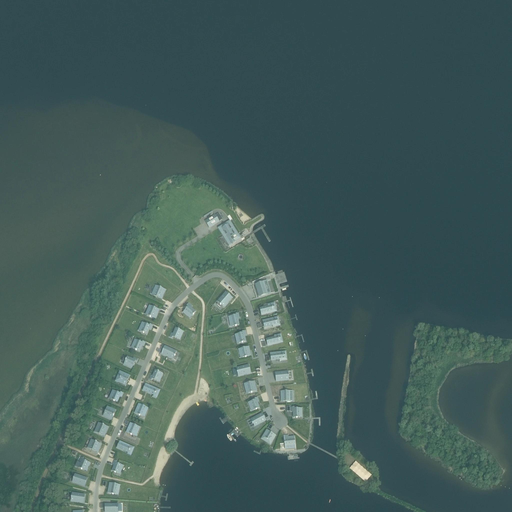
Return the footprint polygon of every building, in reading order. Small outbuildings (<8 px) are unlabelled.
[(219,222),(215,215),(205,222),(209,228),(219,222)] [(229,224),(221,229),(228,239),(226,241),(229,246),(235,241),(233,237),(235,235),(229,224)] [(255,285),(259,297),(267,294),(264,282),(255,285)] [(162,293),(164,293),(165,290),(161,288),(160,287),(160,288),(157,286),(153,296),(161,299),(163,295),(161,295),(162,293)] [(221,305),(223,307),(232,298),(225,292),(217,302),(220,304),(221,305)] [(188,307),(184,311),(191,317),(193,315),(194,314),(195,312),(190,308),(191,306),(188,304),(187,306),(188,307)] [(272,308),(271,304),(268,305),(268,307),(260,309),(261,315),(273,312),(272,309),(273,309),(272,308)] [(155,319),(156,315),(155,314),(156,312),(157,313),(159,310),(151,306),(147,315),(150,316),(149,317),(151,317),(155,319)] [(236,315),(230,317),(232,326),(235,326),(236,326),(239,325),(238,319),(239,318),(238,313),(235,314),(236,315)] [(274,318),(263,321),(264,327),(272,325),(273,327),(276,326),(275,323),(276,323),(276,321),(275,321),(274,318)] [(144,333),(146,334),(149,328),(150,329),(152,325),(150,324),(149,326),(144,323),(140,331),(143,332),(142,333),(144,333)] [(179,330),(178,329),(175,328),(173,334),(171,333),(170,337),(172,338),(173,337),(178,339),(181,331),(179,330)] [(237,334),(239,343),(241,342),(241,343),(243,342),(245,341),(244,335),(246,335),(245,331),(242,331),(242,333),(237,334)] [(266,339),(268,346),(279,343),(278,340),(279,340),(279,338),(278,339),(277,335),(274,336),(274,338),(266,339)] [(136,350),(139,351),(141,345),(143,346),(145,342),(142,341),(142,343),(136,340),(133,348),(135,350),(136,350)] [(176,352),(165,347),(161,354),(173,359),(174,356),(175,355),(176,352)] [(245,357),(246,357),(250,356),(250,353),(248,353),(247,351),(249,351),(248,347),(240,349),(242,358),(245,357)] [(283,360),(282,352),(270,354),(271,360),(279,359),(280,361),(283,360)] [(133,359),(127,357),(126,359),(125,360),(124,363),(133,366),(135,361),(136,362),(137,359),(133,358),(133,359)] [(238,376),(250,373),(248,365),(236,368),(237,371),(236,371),(237,373),(238,376)] [(157,381),(161,373),(155,370),(152,376),(151,375),(149,379),(152,380),(152,379),(157,381)] [(121,383),(125,385),(129,376),(119,372),(118,375),(121,376),(120,377),(119,378),(120,378),(118,381),(122,383),(121,383)] [(288,372),(275,373),(276,381),(289,380),(288,376),(289,376),(288,375),(288,372)] [(255,385),(254,382),(246,384),(248,393),(251,393),(252,393),(252,392),(256,391),(255,387),(254,388),(253,386),(255,385)] [(154,388),(146,384),(143,390),(154,395),(155,393),(155,394),(156,392),(155,392),(156,390),(153,389),(154,388)] [(285,391),(281,391),(281,401),(290,401),(289,391),(287,391),(285,391)] [(118,398),(120,399),(122,395),(119,394),(119,396),(113,393),(111,399),(113,400),(113,401),(114,401),(117,402),(118,398)] [(257,409),(259,408),(257,402),(258,402),(257,398),(254,399),(255,400),(250,402),(253,410),(255,409),(255,410),(257,409)] [(146,407),(138,404),(137,408),(139,408),(138,410),(136,409),(135,413),(139,415),(140,416),(140,415),(142,416),(146,407)] [(115,410),(112,409),(111,410),(109,409),(110,408),(106,406),(103,414),(112,418),(113,415),(113,416),(114,414),(113,414),(115,410)] [(294,407),(291,407),(291,411),(293,411),(293,418),(296,418),(297,418),(300,417),(300,408),(294,409),(294,407)] [(262,413),(251,419),(252,422),(252,423),(252,424),(253,424),(254,427),(265,421),(262,413)] [(98,423),(94,432),(102,435),(106,426),(104,425),(103,424),(102,425),(98,423)] [(138,427),(130,423),(129,427),(130,428),(129,429),(128,429),(126,432),(130,434),(131,435),(132,435),(134,436),(138,427)] [(269,440),(267,443),(270,444),(275,436),(267,430),(265,434),(263,437),(267,439),(266,439),(267,440),(268,440),(269,440)] [(285,446),(295,445),(294,437),(288,437),(288,435),(284,436),(284,442),(284,443),(285,443),(285,446)] [(91,439),(88,448),(95,451),(99,442),(97,441),(96,440),(96,441),(91,439)] [(128,445),(120,442),(117,448),(128,453),(129,451),(130,450),(129,450),(130,448),(127,447),(128,445)] [(87,464),(82,462),(83,460),(80,459),(78,463),(80,464),(78,468),(81,469),(82,470),(82,469),(85,470),(87,464)] [(115,472),(118,473),(121,465),(116,463),(116,462),(114,461),(112,465),(114,465),(112,471),(114,472),(115,473),(115,472)] [(84,486),(87,478),(75,474),(74,478),(73,478),(73,479),(72,482),(84,486)] [(118,485),(109,483),(108,493),(112,494),(113,495),(113,494),(116,495),(118,485)] [(71,496),(71,498),(71,501),(83,503),(84,495),(72,493),(71,496)]
